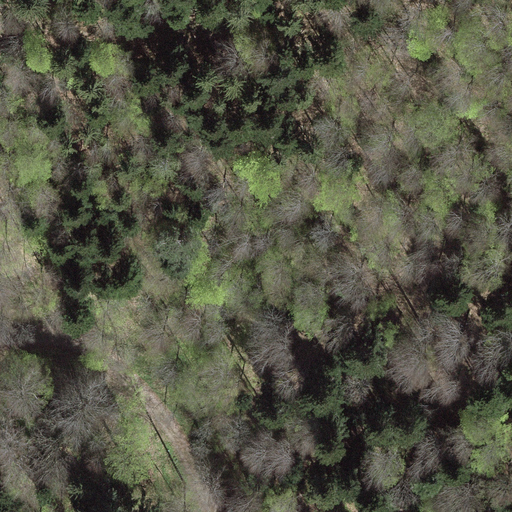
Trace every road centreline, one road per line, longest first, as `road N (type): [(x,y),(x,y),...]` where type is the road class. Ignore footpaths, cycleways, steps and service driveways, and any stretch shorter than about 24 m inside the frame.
road 1 (track): [(0,11),(113,26),(385,20),(439,52),(511,157)]
road 2 (track): [(211,511),(164,420),(114,369),(72,342),(0,334)]
road 3 (track): [(95,354),(0,231)]
